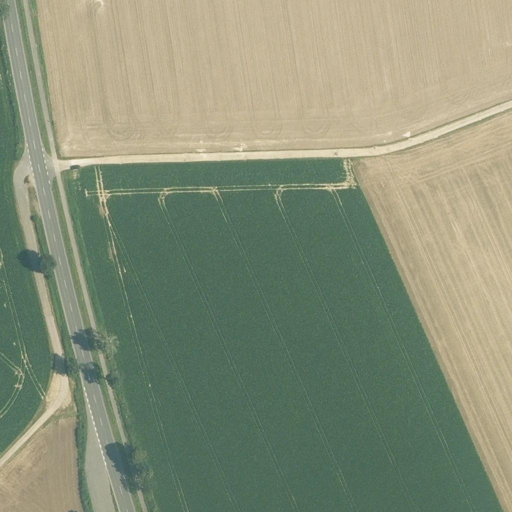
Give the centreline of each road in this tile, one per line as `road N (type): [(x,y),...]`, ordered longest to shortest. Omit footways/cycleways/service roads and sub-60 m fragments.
road 1 (secondary): [(126,511),(37,169),(8,0)]
road 2 (track): [(511,102),(382,150),(37,169)]
road 3 (track): [(0,463),(55,397),(56,352),(17,182),(37,169)]
